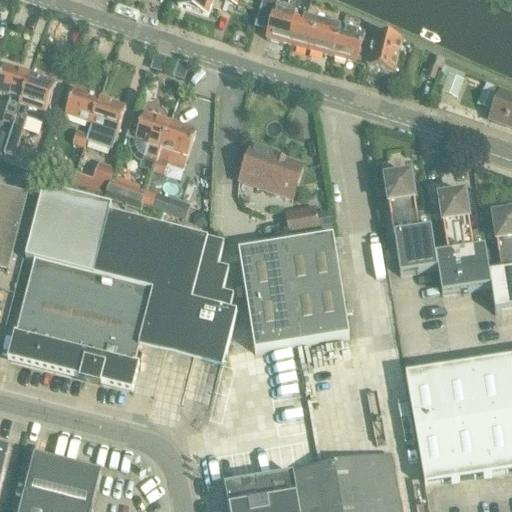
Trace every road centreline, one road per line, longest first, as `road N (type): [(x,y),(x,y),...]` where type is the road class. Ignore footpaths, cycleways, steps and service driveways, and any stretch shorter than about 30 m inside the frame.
road 1 (residential): [(511,158),(21,0)]
road 2 (unclassified): [(182,511),(172,458),(120,432),(0,401)]
